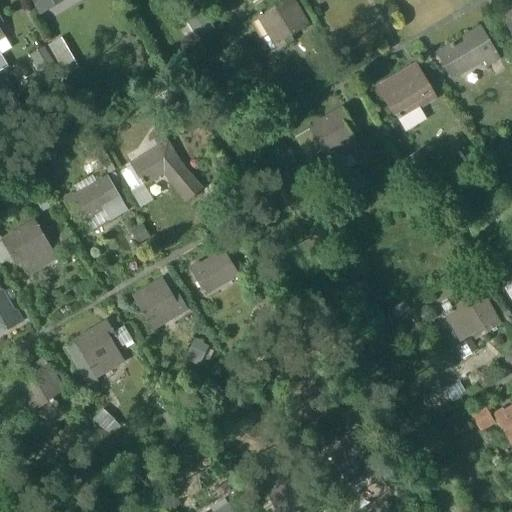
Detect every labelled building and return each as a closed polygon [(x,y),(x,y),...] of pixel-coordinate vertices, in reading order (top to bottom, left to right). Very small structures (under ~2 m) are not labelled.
[(32,0),(39,10),(56,0),(32,0)] [(42,15),(66,0),(56,0),(39,10),(42,15)] [(286,0),(258,16),(278,50),(291,42),(288,37),(306,26),(290,0),(286,0)] [(201,5),(182,16),(196,40),(215,28),(201,5)] [(500,16),(511,36),(511,12),(511,13),(510,10),(500,16)] [(0,54),(11,48),(0,29),(0,21),(1,21),(0,18),(0,54)] [(437,54),(451,79),(483,60),(487,67),(499,60),(480,28),(468,35),(470,37),(454,47),(453,44),(450,46),(451,49),(447,51),(446,48),(437,54)] [(44,48),(56,68),(63,78),(79,68),(61,38),(44,48)] [(41,77),(44,75),(36,61),(46,55),(54,69),(56,68),(44,48),(29,57),(41,77)] [(36,61),(44,75),(54,69),(46,55),(36,61)] [(413,68),(407,71),(418,89),(423,86),(413,68)] [(431,100),(423,86),(418,89),(407,71),(379,87),(398,119),(418,107),(431,100)] [(0,80),(0,103),(11,97),(1,80),(0,80)] [(418,107),(398,119),(406,133),(427,121),(418,107)] [(323,152),(330,164),(350,153),(358,148),(346,126),(351,123),(343,109),(309,129),(323,152)] [(323,152),(309,129),(293,139),(307,161),(323,152)] [(164,173),(188,201),(201,190),(179,164),(163,138),(155,142),(159,148),(130,166),(142,186),(164,173)] [(418,152),(402,161),(415,183),(431,174),(418,152)] [(350,153),(330,164),(336,175),(356,164),(350,153)] [(118,172),(130,193),(142,186),(130,166),(118,172)] [(78,195),(98,184),(92,175),(73,186),(78,195)] [(108,178),(98,184),(111,206),(121,200),(108,178)] [(77,226),(85,221),(103,210),(111,206),(98,184),(78,195),(74,198),(72,195),(63,201),(77,226)] [(142,186),(130,193),(140,208),(151,201),(142,186)] [(103,210),(109,220),(126,210),(121,200),(111,206),(103,210)] [(109,220),(103,210),(85,221),(91,230),(109,220)] [(16,256),(27,275),(56,258),(35,223),(1,242),(11,259),(16,256)] [(0,263),(1,265),(11,259),(1,242),(0,243),(0,263)] [(190,270),(205,295),(238,275),(225,252),(200,267),(199,265),(190,270)] [(134,298),(152,329),(167,321),(186,309),(178,297),(173,300),(162,281),(134,298)] [(364,281),(346,289),(350,300),(369,292),(364,281)] [(511,305),(511,304),(511,283),(502,289),(511,305)] [(0,290),(0,334),(22,322),(15,311),(13,313),(0,290)] [(445,313),(461,341),(482,329),(485,334),(500,326),(480,292),(445,313)] [(405,302),(391,310),(396,319),(410,311),(405,302)] [(186,309),(167,321),(177,338),(196,327),(186,309)] [(409,316),(399,324),(410,338),(421,330),(409,316)] [(74,342),(95,378),(123,361),(117,351),(110,340),(116,337),(113,332),(107,322),(74,342)] [(110,340),(117,351),(132,342),(123,327),(113,332),(116,337),(110,340)] [(209,347),(194,339),(186,354),(190,356),(187,361),(198,367),(209,347)] [(470,339),(455,348),(462,360),(477,351),(470,339)] [(12,379),(32,413),(63,394),(46,366),(29,376),(25,371),(12,379)] [(484,407),(471,415),(481,433),(495,424),(484,407)] [(494,415),(511,443),(511,442),(511,408),(503,413),(502,410),(494,415)] [(325,451),(346,486),(373,470),(362,451),(369,447),(359,431),(325,451)] [(263,489),(276,511),(291,511),(313,499),(308,491),(303,495),(290,473),(263,489)]
